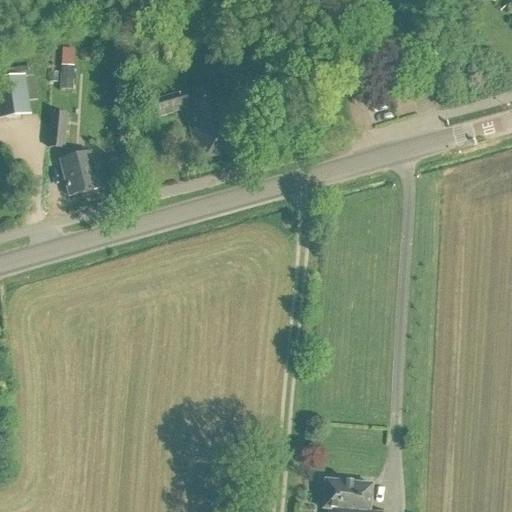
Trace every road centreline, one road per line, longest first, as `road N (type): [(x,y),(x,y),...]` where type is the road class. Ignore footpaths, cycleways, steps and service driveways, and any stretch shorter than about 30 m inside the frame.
road 1 (tertiary): [(0,269),(511,122)]
road 2 (track): [(297,182),(304,227),(278,511)]
road 3 (track): [(368,162),(344,60),(306,0)]
